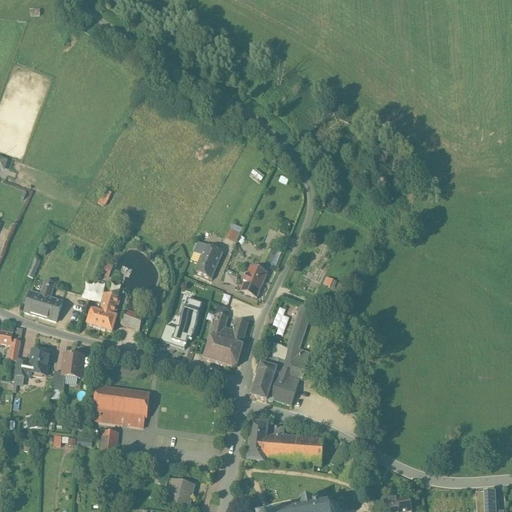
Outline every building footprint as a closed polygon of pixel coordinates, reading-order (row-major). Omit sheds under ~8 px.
[(112,197),(105,193),(98,207),(105,210),(112,197)] [(282,234),(273,229),(270,234),(280,239),(282,234)] [(240,237),(229,232),(225,241),(236,246),(240,237)] [(119,248),(114,245),(110,251),(116,254),(119,248)] [(205,249),(197,246),(193,257),(201,260),(205,249)] [(222,256),(205,249),(201,260),(194,277),(211,284),(222,256)] [(267,252),(266,252),(260,266),(270,270),(276,256),(267,252)] [(40,263),(35,261),(27,277),(32,279),(40,263)] [(102,279),(108,281),(113,270),(106,267),(102,279)] [(267,278),(250,271),(239,295),(256,302),(267,278)] [(54,284),(45,281),(41,297),(47,299),(49,299),(54,284)] [(333,284),(328,281),(325,288),(330,291),(333,284)] [(211,294),(202,291),(199,299),(208,302),(210,296),(211,294)] [(41,297),(30,294),(24,313),(41,318),(47,299),(41,297)] [(120,300),(104,295),(101,305),(98,313),(114,317),(120,300)] [(220,300),(210,296),(208,302),(218,306),(220,300)] [(49,299),(47,299),(41,318),(56,323),(62,303),(49,299)] [(101,305),(94,303),(92,311),(98,313),(101,305)] [(218,309),(215,316),(223,319),(226,312),(218,309)] [(92,311),(91,310),(86,325),(92,327),(92,329),(104,333),(105,331),(112,333),(117,318),(114,317),(98,313),(92,311)] [(283,367),(283,370),(292,373),(296,360),(297,360),(299,354),(312,313),(302,310),(283,367)] [(144,318),(126,311),(120,325),(139,332),(144,318)] [(278,331),(276,337),(282,339),(289,321),(283,319),(285,313),(278,311),(272,329),(278,331)] [(233,334),(225,332),(228,321),(217,318),(212,337),(209,337),(203,361),(233,369),(235,368),(242,347),(241,347),(247,327),(236,325),(233,334)] [(22,331),(16,330),(14,342),(20,343),(22,331)] [(13,336),(0,333),(0,344),(13,347),(14,342),(12,342),(13,336)] [(20,343),(14,342),(13,347),(12,354),(19,355),(21,343),(20,343)] [(43,351),(41,353),(32,351),(30,365),(28,374),(29,374),(28,379),(32,380),(32,375),(46,377),(50,355),(48,354),(47,352),(43,351)] [(19,355),(12,354),(10,362),(17,363),(19,355)] [(309,357),(299,354),(297,360),(296,360),(292,373),(304,376),(308,364),(307,364),(309,357)] [(83,358),(65,356),(63,375),(62,378),(65,378),(80,380),(83,358)] [(272,358),(264,356),(251,397),(267,402),(278,365),(280,361),(272,358)] [(30,365),(17,363),(15,377),(24,378),(28,379),(29,374),(28,374),(30,365)] [(283,367),(278,365),(267,402),(273,404),(273,402),(291,407),(300,381),(302,381),(304,376),(292,373),(283,370),(283,367)] [(63,375),(55,374),(52,391),(63,393),(65,378),(62,378),(63,375)] [(24,378),(15,377),(14,385),(23,386),(24,378)] [(148,396),(97,389),(92,423),(140,429),(141,419),(145,419),(148,396)] [(63,393),(52,391),(51,401),(59,402),(60,397),(63,397),(63,393)] [(83,417),(77,414),(74,422),(79,424),(83,417)] [(267,425),(250,424),(247,462),(264,464),(264,463),(264,462),(267,427),(267,425)] [(323,441),(283,438),(284,428),(267,427),(264,462),(320,467),(323,441)] [(119,436),(103,433),(98,464),(114,467),(119,436)] [(53,448),(61,448),(61,445),(76,446),(76,439),(53,438),(53,448)] [(365,459),(348,454),(340,480),(357,485),(365,459)] [(169,475),(157,473),(156,480),(168,482),(169,475)] [(193,485),(170,481),(167,494),(173,495),(171,507),(190,511),(194,492),(192,492),(193,485)] [(496,511),(496,493),(475,494),(475,511),(496,511)] [(373,496),(367,499),(373,511),(379,509),(373,496)] [(410,511),(408,497),(384,502),(385,511),(410,511)]
